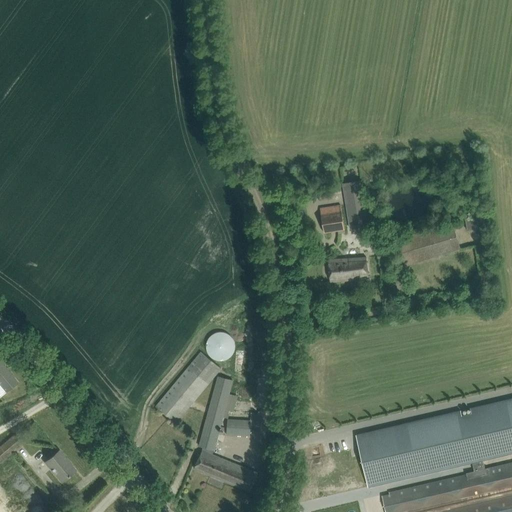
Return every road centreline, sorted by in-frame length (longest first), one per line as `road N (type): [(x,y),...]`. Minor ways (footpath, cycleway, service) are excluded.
road 1 (track): [(282,311),(264,217),(221,91),(209,0)]
road 2 (tertiary): [(165,511),(0,321)]
road 3 (unclassified): [(275,511),(288,386),(282,311)]
